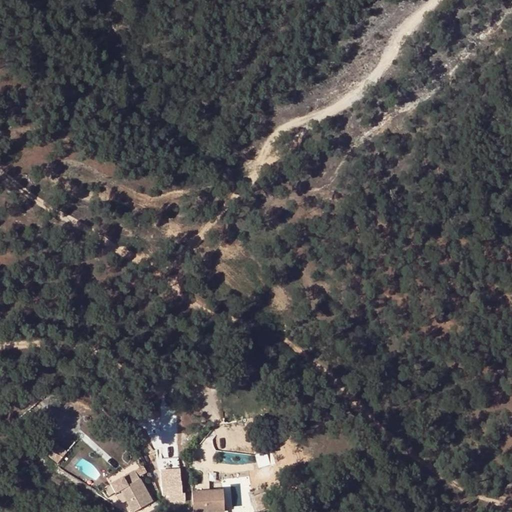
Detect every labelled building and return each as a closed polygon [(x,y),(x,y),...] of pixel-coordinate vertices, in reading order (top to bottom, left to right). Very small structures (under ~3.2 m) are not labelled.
[(137,406),(123,395),(119,399),(132,411),(137,406)] [(137,420),(145,433),(150,431),(152,430),(144,416),(137,420)] [(150,431),(145,433),(150,441),(154,439),(150,431)] [(386,454),(383,449),(374,453),(377,458),(386,454)] [(171,479),(181,478),(180,470),(170,471),(171,479)] [(114,492),(116,496),(117,498),(123,494),(133,511),(137,511),(152,503),(134,473),(127,477),(132,486),(128,488),(125,489),(123,487),(114,492)] [(126,476),(122,478),(128,488),(132,486),(127,477),(126,476)] [(128,488),(122,478),(110,485),(114,492),(123,487),(125,489),(128,488)] [(182,495),(181,478),(171,479),(162,479),(162,496),(169,496),(169,503),(185,503),(185,495),(182,495)] [(225,511),(223,490),(192,493),(193,511),(225,511)] [(255,498),(262,510),(268,506),(260,494),(255,498)]
